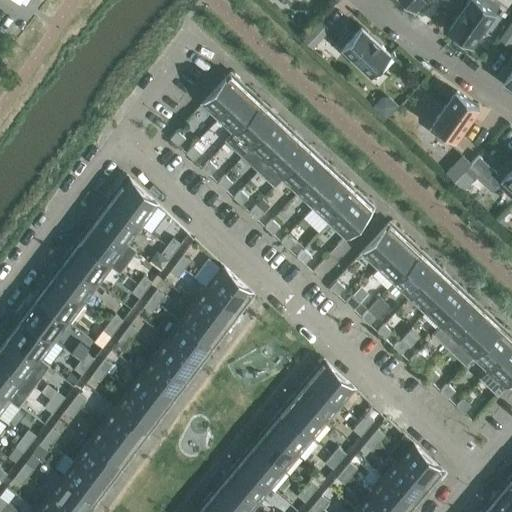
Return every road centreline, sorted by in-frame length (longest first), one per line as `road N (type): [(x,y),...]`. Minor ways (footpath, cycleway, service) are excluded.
road 1 (residential): [(120,136),(475,475)]
road 2 (residential): [(120,136),(0,295)]
road 3 (residential): [(511,103),(371,0)]
